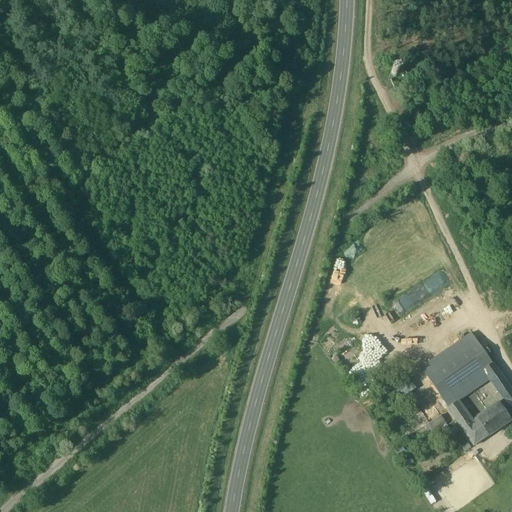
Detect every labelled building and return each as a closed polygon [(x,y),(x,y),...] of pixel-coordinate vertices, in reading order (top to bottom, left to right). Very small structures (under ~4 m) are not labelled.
[(397,75),(397,76),(396,76),(395,77),(394,77),(393,77),(388,80),(397,99),(414,91),(405,71),(397,75)] [(334,305),(346,271),(337,268),(325,301),(334,305)] [(470,334),(420,369),(427,379),(478,344),(470,334)] [(478,344),(427,379),(449,409),(457,403),(490,380),(483,370),(492,364),(478,344)] [(511,393),(492,364),(483,370),(490,380),(505,402),(511,411),(511,393)] [(400,398),(415,388),(410,381),(395,391),(400,398)] [(511,411),(505,402),(472,424),(473,426),(472,426),(482,441),(511,420),(511,411)] [(472,424),(457,403),(449,409),(474,446),(482,441),(472,426),(473,426),(472,424)] [(429,433),(446,423),(442,416),(425,425),(429,433)] [(405,447),(398,450),(404,467),(412,464),(405,447)]
